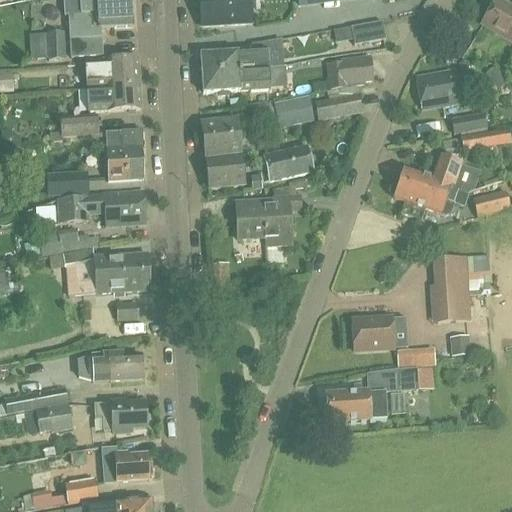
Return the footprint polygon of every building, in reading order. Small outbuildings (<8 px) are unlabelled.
[(67,0),(70,58),(103,57),(102,30),(131,28),(129,0),(67,0)] [(199,0),(201,28),(251,26),(249,0),(199,0)] [(277,34),(274,0),(261,0),(266,47),(286,45),(285,33),(277,34)] [(511,8),(497,0),(482,26),(511,43),(511,8)] [(385,41),(381,23),(350,28),(353,47),(385,41)] [(46,34),(48,60),(48,61),(66,61),(64,33),(46,34)] [(46,34),(36,34),(37,60),(48,60),(46,34)] [(261,73),(267,72),(265,45),(253,47),(254,53),(202,56),(203,74),(261,70),(261,73)] [(103,65),(87,65),(88,91),(140,87),(138,60),(103,61),(103,65)] [(344,63),(328,65),(331,90),(347,88),(347,87),(373,84),(370,61),(344,64),(344,63)] [(203,74),(204,94),(240,92),(240,90),(268,88),(267,72),(261,73),(261,70),(203,74)] [(417,80),(422,112),(462,105),(456,73),(417,80)] [(12,74),(0,75),(0,98),(14,97),(12,74)] [(140,87),(88,91),(89,113),(141,110),(140,87)] [(314,102),(318,123),(364,115),(359,95),(314,102)] [(279,131),(313,125),(309,101),(274,108),(279,131)] [(268,103),(251,106),(255,130),(272,126),(268,103)] [(455,136),(487,129),(484,115),(452,122),(455,136)] [(95,116),(59,121),(61,135),(62,141),(98,136),(95,116)] [(202,124),(206,160),(241,157),(237,121),(202,124)] [(122,133),(105,135),(106,152),(108,183),(143,181),(141,150),(142,149),(141,132),(122,133)] [(62,141),(61,135),(49,136),(50,145),(62,144),(62,141)] [(477,137),(461,140),(464,152),(480,149),(477,137)] [(461,140),(442,144),(445,156),(464,152),(461,140)] [(307,150),(257,161),(263,185),(312,175),(307,150)] [(241,157),(206,160),(209,190),(244,187),(241,157)] [(406,171),(401,186),(445,202),(446,201),(454,203),(459,189),(461,190),(463,185),(455,183),(461,167),(440,160),(433,181),(406,171)] [(86,176),(47,178),(48,197),(87,195),(86,176)] [(262,190),(260,177),(251,178),(253,191),(262,190)] [(323,184),(329,192),(337,187),(330,178),(323,184)] [(461,190),(459,189),(454,203),(446,201),(445,202),(401,186),(396,201),(407,205),(403,216),(422,223),(426,212),(444,218),(450,216),(454,205),(464,209),(469,193),(461,190)] [(70,201),(58,202),(59,224),(90,223),(90,218),(105,217),(105,227),(146,225),(144,194),(89,197),(89,199),(69,200),(70,201)] [(504,194),(474,202),(478,220),(509,212),(504,194)] [(300,212),(300,199),(274,200),(274,203),(266,203),(268,241),(268,248),(293,247),(292,212),(300,212)] [(237,204),(238,242),(268,241),(266,203),(237,204)] [(58,237),(60,246),(62,255),(91,251),(88,236),(77,238),(76,234),(58,237)] [(62,255),(48,259),(51,271),(65,268),(67,298),(96,296),(149,293),(147,257),(92,261),(92,259),(91,251),(62,255)] [(435,262),(438,325),(470,324),(467,260),(435,262)] [(0,270),(0,297),(5,296),(4,292),(18,289),(14,268),(0,270)] [(474,279),(476,292),(490,291),(489,278),(474,279)] [(116,306),(117,323),(138,322),(137,305),(116,306)] [(353,323),(354,353),(394,351),(406,350),(405,320),(393,321),(353,323)] [(470,356),(468,338),(450,339),(452,358),(470,356)] [(434,350),(397,352),(398,371),(417,370),(435,369),(434,350)] [(110,383),(142,382),(141,356),(123,357),(123,354),(108,355),(92,357),(93,383),(110,383)] [(396,372),(397,394),(398,394),(418,393),(416,371),(396,372)] [(28,396),(30,413),(35,412),(68,405),(65,390),(28,396)] [(327,424),(369,422),(369,421),(386,420),(385,394),(367,395),(367,394),(326,397),(326,406),(323,410),(323,411),(324,421),(327,425),(327,424)] [(28,396),(16,398),(19,415),(30,413),(28,396)] [(111,406),(95,407),(96,421),(102,421),(103,434),(112,433),(112,437),(132,435),(132,431),(146,430),(144,405),(126,405),(125,402),(111,403),(111,406)] [(68,405),(35,412),(40,437),(72,431),(68,405)] [(116,471),(116,485),(149,483),(147,456),(129,457),(129,455),(114,456),(114,457),(102,458),(102,472),(116,471)] [(85,468),(84,456),(71,457),(72,469),(85,468)] [(64,485),(68,507),(99,501),(96,480),(64,485)] [(87,509),(87,511),(150,511),(150,503),(115,505),(115,507),(87,509)]
